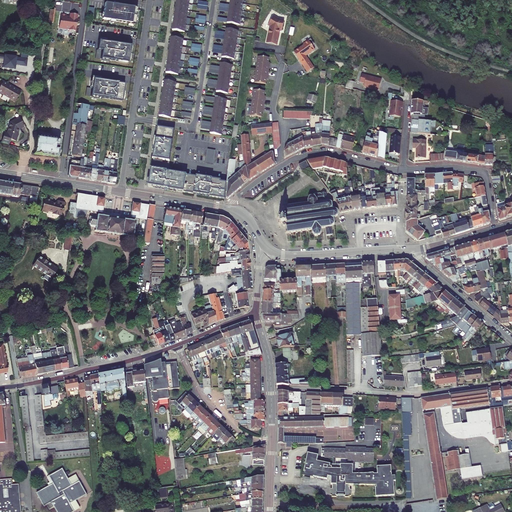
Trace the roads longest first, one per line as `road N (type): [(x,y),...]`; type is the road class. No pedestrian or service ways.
road 1 (residential): [(270,387),(414,395),(511,382)]
road 2 (residential): [(131,117),(194,127),(214,0)]
road 3 (tertiary): [(177,344),(0,387)]
road 4 (residential): [(177,344),(205,398),(242,432),(271,440)]
road 5 (residential): [(496,227),(483,172),(402,170)]
road 6 (secondary): [(265,247),(286,255),(400,248)]
road 7 (tertiary): [(413,248),(511,340)]
road 8 (residential): [(402,170),(326,152),(280,166)]
road 9 (secondary): [(0,172),(120,191)]
